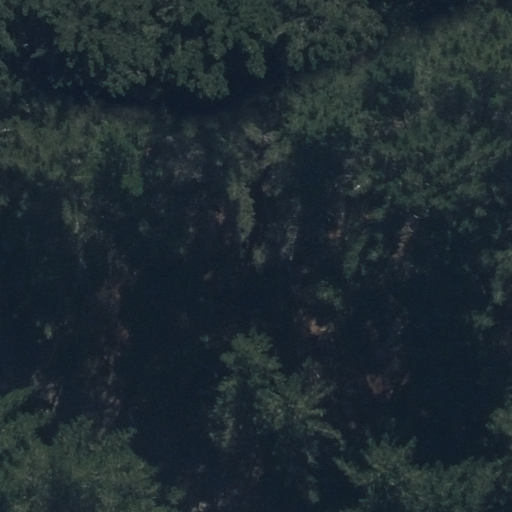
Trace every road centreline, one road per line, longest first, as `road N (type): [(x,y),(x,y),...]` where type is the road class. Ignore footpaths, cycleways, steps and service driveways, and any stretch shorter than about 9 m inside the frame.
road 1 (unknown): [(240,0),(283,42),(511,143)]
road 2 (track): [(0,312),(200,511)]
